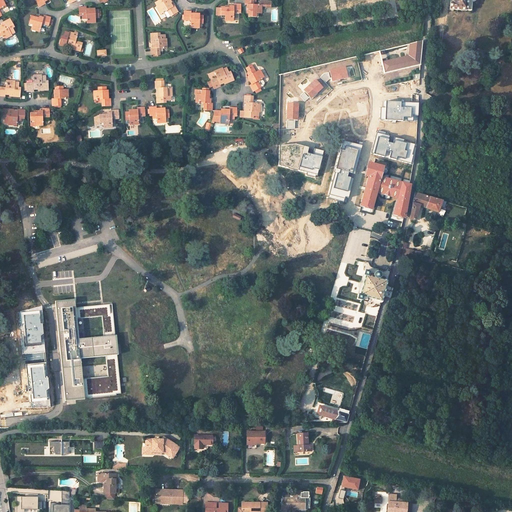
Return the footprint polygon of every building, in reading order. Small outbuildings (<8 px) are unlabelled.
[(167,13),(170,17),(177,13),(175,10),(174,7),(171,8),(169,4),(168,5),(167,3),(170,2),(168,0),(158,0),(159,1),(154,3),(156,7),(155,8),(160,15),(166,12),(167,13)] [(248,17),(256,17),(256,14),(260,14),(260,6),(265,6),(265,8),(270,8),(270,2),(267,2),(267,1),(261,1),(261,2),(259,2),(259,5),(253,5),(252,0),(243,0),(244,1),(244,5),(246,4),(246,9),(248,9),(248,13),(248,17)] [(449,0),(449,10),(466,12),(466,11),(470,12),(471,0),(449,0)] [(233,4),(232,6),(228,6),(228,8),(224,8),(220,8),(220,16),(224,16),(224,21),(232,21),(232,13),(240,13),(240,4),(235,4),(233,4)] [(87,16),(87,24),(96,24),(96,18),(100,18),(100,11),(94,11),(92,11),(91,9),(87,9),(87,7),(84,7),(80,8),(80,16),(87,16)] [(189,28),(198,29),(199,24),(203,24),(203,16),(197,16),(195,16),(195,14),(190,14),(190,12),(188,12),(183,12),(183,14),(183,20),(190,21),(189,28)] [(34,17),(30,16),(28,24),(32,25),(31,30),(39,32),(41,24),(48,25),(50,17),(45,16),(43,16),(42,17),(38,16),(38,18),(34,17)] [(0,26),(0,37),(1,37),(2,41),(10,37),(10,36),(14,34),(12,29),(14,28),(10,20),(1,24),(3,27),(1,28),(0,26)] [(69,31),(68,32),(65,31),(63,36),(61,36),(59,44),(67,47),(68,44),(69,44),(69,46),(73,47),(72,49),(79,51),(82,43),(75,41),(77,34),(69,31)] [(159,33),(150,34),(150,43),(153,43),(153,44),(152,44),(152,48),(150,49),(150,52),(150,56),(159,55),(159,48),(166,48),(166,39),(165,39),(164,35),(159,36),(159,33)] [(422,41),(379,51),(381,62),(378,63),(370,65),(372,73),(383,71),(384,74),(416,66),(416,71),(419,70),(420,65),(422,41)] [(219,86),(218,83),(222,82),(222,80),(224,79),(225,82),(233,79),(229,71),(227,72),(225,67),(222,69),(221,67),(213,71),(216,78),(210,80),(212,85),(213,88),(217,86),(219,86)] [(253,68),(246,72),(249,77),(250,79),(248,80),(250,84),(248,85),(252,91),(260,87),(257,81),(263,77),(259,70),(255,72),(254,70),(253,68)] [(37,87),(37,86),(39,86),(39,90),(40,90),(39,89),(48,89),(47,80),(45,80),(44,75),(41,75),(40,74),(32,75),(32,82),(26,82),(26,91),(33,90),(33,88),(37,88),(37,87)] [(5,87),(0,86),(0,95),(5,95),(5,93),(9,93),(9,92),(11,92),(11,95),(19,95),(20,86),(18,86),(18,81),(13,81),(14,80),(5,79),(5,87)] [(164,80),(156,80),(156,89),(159,89),(159,91),(158,91),(158,95),(155,95),(155,99),(156,102),(164,102),(164,95),(171,95),(171,86),(170,86),(169,82),(165,82),(164,80)] [(54,98),(51,98),(52,101),(52,105),(60,105),(60,99),(68,98),(68,89),(63,89),(62,85),(55,85),(55,91),(55,93),(53,93),(54,98)] [(104,85),(97,86),(97,90),(92,90),(93,99),(100,99),(101,106),(110,105),(109,102),(109,98),(107,98),(107,93),(105,93),(105,91),(104,85)] [(208,90),(200,90),(200,94),(195,93),(194,102),(202,102),(202,109),(211,110),(211,105),(211,103),(209,103),(210,98),(208,98),(208,95),(208,93),(208,90)] [(251,95),(244,95),(243,99),(243,102),(246,102),(246,106),(247,106),(247,108),(244,108),(243,117),(253,118),(253,115),(257,116),(258,111),(259,111),(259,102),(252,102),(252,95),(251,95)] [(149,115),(155,114),(156,122),(165,121),(165,116),(169,116),(169,109),(162,109),(160,109),(160,107),(156,108),(155,105),(152,106),(148,106),(149,115)] [(137,123),(137,115),(144,115),(144,106),(140,106),(136,106),(137,108),(132,108),(132,110),(130,111),(124,111),(124,119),(128,118),(129,123),(137,123)] [(42,125),(42,117),(49,116),(49,107),(41,108),(41,110),(37,110),(38,112),(33,112),(29,112),(30,120),(34,120),(34,125),(42,125)] [(219,110),(215,110),(215,117),(218,117),(218,119),(218,123),(227,123),(228,115),(235,116),(235,107),(230,107),(228,107),(227,109),(223,108),(223,110),(219,110)] [(392,123),(398,125),(401,111),(396,110),(395,114),(394,113),(395,109),(388,107),(385,118),(393,120),(392,123)] [(14,113),(12,113),(12,109),(11,109),(7,109),(3,109),(2,118),(5,118),(4,123),(8,123),(8,124),(17,125),(18,118),(24,119),(25,109),(18,109),(18,112),(17,112),(14,111),(14,113)] [(98,124),(98,122),(102,122),(102,127),(111,127),(110,119),(117,118),(117,109),(114,109),(110,109),(110,112),(106,112),(106,114),(102,114),(98,114),(96,115),(96,116),(93,116),(93,125),(98,124)] [(385,191),(391,193),(390,195),(398,198),(394,214),(404,217),(416,148),(417,118),(411,116),(411,120),(410,120),(406,137),(382,131),(369,177),(362,176),(363,170),(346,168),(350,151),(337,147),(332,166),(322,164),(327,161),(328,155),(323,149),(316,148),(315,156),(312,157),(302,138),(287,146),(301,171),(289,177),(296,188),(314,176),(314,175),(317,173),(319,176),(321,176),(320,178),(330,179),(335,180),(336,180),(336,182),(340,183),(341,181),(360,184),(361,179),(368,180),(361,205),(371,208),(376,191),(384,194),(385,191)] [(359,123),(346,124),(346,131),(360,130),(359,123)] [(371,151),(375,152),(379,138),(374,136),(371,143),(363,141),(361,148),(365,149),(365,148),(372,150),(371,151)] [(441,200),(415,193),(412,203),(409,220),(412,222),(413,219),(415,219),(419,206),(438,212),(441,200)] [(406,243),(404,242),(400,257),(411,259),(413,252),(413,251),(406,249),(405,253),(403,253),(406,243)] [(78,251),(93,247),(91,244),(73,249),(79,268),(82,267),(78,251)] [(47,300),(92,287),(93,289),(99,288),(102,293),(104,290),(111,295),(110,297),(128,306),(129,305),(133,306),(132,308),(143,345),(149,348),(158,345),(154,333),(158,331),(155,321),(152,312),(156,304),(152,289),(143,292),(119,279),(123,273),(118,270),(114,270),(109,280),(104,277),(103,272),(100,272),(93,247),(78,251),(82,267),(79,268),(70,270),(68,265),(52,270),(54,275),(40,279),(42,285),(40,286),(44,297),(44,298),(45,299),(46,299),(47,300)] [(370,271),(365,270),(357,299),(362,300),(363,296),(381,301),(383,296),(386,285),(389,272),(383,270),(381,279),(368,276),(370,271)] [(386,285),(383,296),(390,298),(393,287),(386,285)] [(68,308),(75,307),(74,299),(55,301),(56,309),(63,308),(63,305),(68,305),(68,308)] [(110,313),(109,304),(75,307),(76,318),(101,316),(104,336),(115,335),(113,313),(110,313)] [(75,307),(68,308),(68,305),(63,305),(63,308),(56,309),(62,368),(65,368),(66,370),(62,370),(65,400),(84,398),(82,379),(80,358),(105,356),(117,355),(115,335),(104,336),(78,338),(76,318),(75,307)] [(117,355),(105,356),(107,376),(82,379),(84,398),(116,395),(116,394),(121,393),(117,355)] [(334,423),(346,423),(349,414),(335,410),(335,409),(324,405),(324,406),(318,404),(316,412),(317,413),(316,417),(320,419),(322,414),(332,418),(332,420),(334,421),(334,423)] [(247,440),(256,440),(256,442),(264,442),(264,430),(262,430),(262,424),(256,424),(256,430),(247,429),(247,440)] [(310,433),(300,434),(300,446),(300,452),(313,452),(313,446),(310,446),(310,433)] [(212,434),(195,434),(195,447),(203,447),(203,443),(212,443),(212,434)] [(167,454),(170,450),(175,453),(180,446),(163,436),(161,441),(157,441),(157,439),(156,438),(147,437),(147,446),(146,450),(162,451),(167,454)] [(104,440),(94,440),(94,449),(104,448),(104,440)] [(49,441),(49,454),(67,454),(67,447),(69,447),(69,441),(49,441)] [(105,494),(114,495),(114,493),(119,493),(119,489),(121,489),(121,484),(119,484),(119,480),(117,478),(115,478),(115,473),(98,473),(97,481),(104,481),(106,481),(106,483),(104,483),(104,493),(105,493),(105,494)] [(155,500),(170,500),(170,502),(181,503),(182,501),(182,491),(182,490),(155,489),(155,500)] [(69,511),(69,497),(70,492),(61,491),(61,505),(56,505),(56,504),(50,504),(50,511),(69,511)] [(293,497),(282,496),(281,506),(293,506),(292,508),(304,508),(304,497),(301,497),(301,491),(293,491),(293,497)] [(405,511),(407,504),(403,503),(403,501),(396,501),(396,495),(389,494),(387,511),(405,511)] [(19,498),(21,511),(28,510),(28,507),(33,506),(31,496),(19,498)] [(227,511),(227,502),(219,502),(219,509),(216,509),(216,502),(206,502),(205,511),(227,511)] [(238,511),(244,511),(251,511),(251,510),(266,511),(267,511),(267,502),(242,502),(242,507),(239,507),(239,511),(238,511)]
